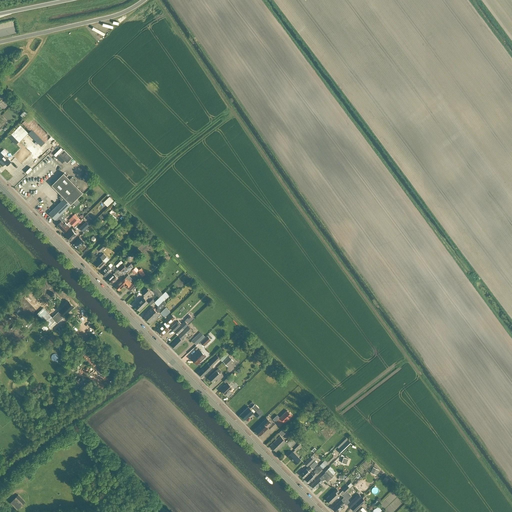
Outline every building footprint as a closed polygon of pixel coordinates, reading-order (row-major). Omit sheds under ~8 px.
[(49,137),(28,115),(20,123),(41,145),(49,137)] [(28,132),(21,125),(11,134),(19,141),(28,132)] [(67,163),(72,158),(64,149),(59,154),(67,163)] [(7,159),(1,152),(0,152),(0,163),(3,166),(5,164),(7,166),(11,161),(8,158),(7,159)] [(22,153),(17,157),(23,163),(28,159),(22,153)] [(50,213),(57,221),(64,213),(64,211),(83,192),(63,173),(51,185),(61,195),(60,195),(61,200),(62,201),(50,213)] [(113,200),(109,196),(103,202),(107,206),(113,200)] [(64,218),(61,221),(57,225),(64,232),(69,227),(65,223),(66,222),(66,221),(64,218)] [(73,226),(78,222),(74,218),(70,222),(73,226)] [(83,232),(89,226),(86,222),(79,228),(83,232)] [(77,234),(72,230),(71,229),(65,235),(70,241),(77,234)] [(78,248),(84,242),(79,238),(77,240),(74,244),(78,248)] [(103,260),(107,256),(103,253),(100,256),(93,263),(100,269),(106,263),(103,260)] [(134,266),(131,263),(127,267),(123,264),(118,269),(113,274),(108,279),(112,283),(114,281),(118,278),(117,277),(120,274),(123,274),(124,275),(128,271),(128,272),(134,266)] [(111,268),(108,265),(101,272),(105,276),(110,271),(109,270),(111,268)] [(131,277),(128,275),(122,281),(121,280),(118,283),(119,284),(116,287),(118,290),(121,287),(122,288),(124,286),(125,287),(127,287),(130,291),(131,290),(134,294),(136,291),(133,288),(136,285),(132,282),(131,283),(128,280),(131,277)] [(163,292),(158,287),(157,288),(156,287),(152,290),(159,297),(163,294),(162,293),(163,292)] [(150,291),(147,288),(142,293),(144,296),(150,291)] [(159,306),(157,308),(160,310),(166,303),(164,301),(169,295),(165,291),(154,302),(159,306)] [(143,297),(143,298),(134,306),(139,311),(148,302),(143,297)] [(57,313),(53,317),(58,322),(69,310),(72,306),(69,302),(57,313)] [(58,322),(53,317),(43,307),(37,313),(52,328),(58,322)] [(155,311),(155,310),(152,307),(146,313),(146,314),(144,316),(147,319),(155,311)] [(165,317),(170,312),(166,307),(160,312),(165,317)] [(159,314),(157,312),(160,310),(157,308),(155,310),(155,311),(147,319),(150,322),(152,320),(152,321),(159,314)] [(167,324),(173,318),(175,317),(171,313),(164,320),(165,322),(157,330),(162,335),(165,332),(166,333),(169,330),(166,327),(168,325),(167,324)] [(188,325),(184,321),(180,325),(177,321),(171,327),(174,331),(178,334),(188,325)] [(184,338),(184,337),(192,329),(188,326),(178,336),(179,337),(171,344),(175,349),(180,344),(181,345),(183,342),(182,340),(184,338)] [(63,327),(58,332),(103,378),(108,374),(63,327)] [(196,345),(205,336),(200,332),(191,340),(196,345)] [(211,340),(207,335),(200,342),(204,346),(211,340)] [(258,348),(252,353),(256,357),(261,352),(258,348)] [(197,364),(205,356),(199,349),(190,357),(197,364)] [(229,355),(226,352),(220,359),(222,361),(229,355)] [(202,376),(210,369),(212,367),(211,366),(220,358),(217,355),(208,363),(198,372),(202,376)] [(233,360),(229,356),(223,361),(227,366),(233,360)] [(218,368),(215,370),(208,377),(213,382),(217,378),(218,379),(221,376),(218,373),(221,371),(218,368)] [(232,388),(228,384),(231,381),(228,377),(224,381),(226,383),(220,389),(225,394),(232,388)] [(258,408),(254,404),(249,408),(254,413),(256,412),(255,411),(258,408)] [(245,420),(249,416),(249,417),(253,413),(248,407),(240,415),(245,420)] [(292,415),(287,410),(279,417),(284,422),(292,415)] [(265,426),(270,422),(266,418),(262,422),(254,430),(260,435),(268,428),(265,426)] [(287,431),(284,428),(278,433),(281,436),(287,431)] [(280,436),(270,445),(276,451),(278,448),(279,448),(286,442),(280,436)] [(291,447),(296,442),(291,438),(287,443),(291,447)] [(351,443),(348,440),(337,449),(341,453),(351,443)] [(295,450),(301,444),(298,441),(292,447),(295,450)] [(295,464),(300,460),(292,452),(288,456),(295,464)] [(314,460),(310,456),(304,463),(307,467),(314,460)] [(315,460),(309,466),(301,474),(304,478),(314,467),(318,464),(315,460)] [(320,465),(317,468),(312,473),(311,473),(305,479),(309,483),(315,477),(315,476),(317,474),(320,471),(319,471),(322,468),(320,465)] [(330,466),(328,468),(325,471),(326,472),(320,477),(311,486),(314,489),(315,488),(316,489),(324,481),(323,480),(325,479),(327,481),(334,475),(333,474),(335,472),(330,466)] [(25,481),(32,476),(28,471),(22,476),(25,481)] [(353,485),(350,483),(347,485),(343,490),(345,492),(350,488),(353,485)] [(339,491),(336,488),(326,498),(331,503),(339,496),(337,494),(339,491)] [(343,496),(344,497),(333,508),(336,511),(342,507),(341,506),(344,503),(346,504),(349,502),(347,500),(351,496),(347,491),(343,496)] [(361,497),(359,494),(348,505),(350,507),(361,497)] [(17,509),(23,504),(16,497),(10,502),(17,509)] [(365,501),(361,497),(351,508),(354,511),(365,501)]
